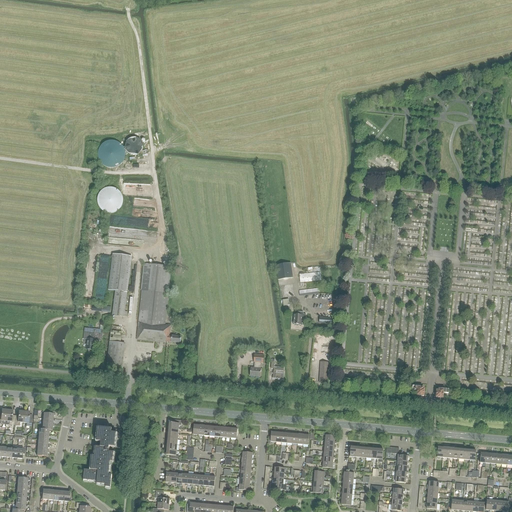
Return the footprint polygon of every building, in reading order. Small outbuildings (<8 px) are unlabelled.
[(125,145),(125,146),(125,147),(125,148),(126,149),(126,150),(126,151),(127,152),(128,153),(129,154),(130,154),(131,155),(132,155),(133,155),(134,155),(135,155),(136,155),(137,155),(138,154),(139,154),(140,153),(141,152),(142,151),(142,150),(142,149),(143,148),(143,147),(143,146),(143,145),(143,144),(142,144),(142,143),(142,142),(141,141),(140,140),(139,139),(138,139),(137,138),(136,138),(135,138),(134,138),(133,138),(132,138),(131,138),(130,139),(129,139),(128,140),(127,141),(126,142),(126,143),(126,144),(125,145)] [(113,141),(110,141),(108,141),(106,142),(104,143),(102,144),(101,146),(99,148),(98,150),(98,152),(98,154),(98,157),(98,159),(99,161),(100,163),(102,164),(104,166),(106,167),(108,168),(110,168),(112,168),(114,168),(117,167),(119,166),(121,165),(122,163),(124,161),(125,159),(125,157),(126,155),(125,152),(125,150),(124,148),(123,146),(121,144),(119,143),(117,142),(115,141),(113,141)] [(97,198),(97,199),(97,200),(97,201),(97,203),(98,204),(98,205),(98,206),(99,207),(100,208),(100,209),(101,209),(102,210),(103,211),(104,211),(105,212),(106,212),(107,213),(108,213),(109,213),(110,213),(111,213),(112,213),(113,213),(114,212),(116,212),(117,211),(118,210),(119,209),(120,209),(121,208),(121,207),(122,206),(122,205),(123,204),(123,203),(123,201),(123,200),(123,199),(123,198),(123,197),(122,196),(122,195),(121,194),(121,193),(120,192),(119,191),(118,190),(117,190),(117,189),(116,189),(114,188),(113,188),(112,188),(111,188),(110,187),(109,188),(108,188),(107,188),(106,188),(105,189),(104,189),(103,190),(102,190),(101,191),(100,192),(100,193),(99,194),(98,195),(98,196),(98,197),(97,198)] [(112,254),(108,290),(116,291),(127,293),(128,293),(132,256),(125,256),(112,254)] [(181,343),(181,338),(181,337),(170,335),(171,325),(165,325),(166,315),(171,266),(143,263),(141,290),(142,290),(137,340),(164,343),(164,342),(181,343)] [(291,263),(276,265),(278,280),(293,278),(291,263)] [(299,275),(300,283),(321,280),(320,272),(299,275)] [(89,296),(93,296),(94,283),(87,283),(87,285),(86,285),(86,288),(87,288),(87,292),(89,292),(89,296)] [(319,292),(319,288),(299,291),(300,297),(318,294),(318,292),(319,292)] [(114,311),(113,316),(124,317),(127,317),(127,312),(124,312),(127,293),(116,291),(114,311)] [(294,315),(293,324),(302,325),(303,319),(306,319),(306,314),(303,314),(303,315),(297,315),(294,315)] [(95,341),(102,341),(102,338),(103,330),(84,328),(83,339),(84,339),(87,339),(86,350),(88,350),(88,352),(92,352),(93,352),(94,350),(94,346),(94,343),(95,341)] [(107,364),(122,366),(125,343),(110,342),(107,364)] [(263,363),(264,355),(255,354),(254,362),(254,368),(251,367),(250,376),(260,377),(261,368),(260,368),(261,363),(263,363)] [(274,369),(273,378),(277,379),(278,379),(281,379),(281,378),(284,379),(284,371),(284,367),(278,367),(276,367),(274,366),(275,363),(271,363),(271,368),(274,369)] [(423,389),(423,388),(420,387),(418,387),(418,386),(413,386),(412,390),(418,390),(417,395),(418,395),(419,396),(422,396),(424,396),(424,394),(425,394),(425,391),(424,391),(425,389),(423,389)] [(441,389),(438,389),(438,391),(437,390),(437,392),(436,392),(436,395),(436,397),(438,397),(438,398),(441,398),(442,398),(443,398),(443,395),(444,394),(443,394),(443,393),(448,393),(449,389),(444,389),(442,389),(441,389)] [(7,410),(6,421),(9,422),(9,425),(14,425),(15,417),(12,417),(13,411),(7,410)] [(18,418),(15,417),(14,425),(19,426),(20,423),(23,423),(24,412),(19,411),(18,418)] [(31,427),(32,419),(29,419),(30,412),(24,412),(23,423),(26,423),(26,427),(31,427)] [(181,421),(173,420),(173,423),(168,423),(167,428),(169,428),(179,429),(179,426),(181,426),(181,421)] [(123,430),(121,430),(98,428),(97,442),(97,445),(97,447),(96,447),(95,456),(92,456),(91,471),(84,470),(83,480),(97,482),(97,484),(106,485),(105,488),(110,488),(112,475),(109,475),(110,462),(113,462),(114,452),(109,452),(109,447),(122,448),(123,430)] [(269,437),(269,439),(268,445),(270,445),(271,442),(276,442),(277,432),(271,432),(271,437),(269,437)] [(335,442),(335,436),(330,436),(331,434),(324,433),(323,435),(325,436),(325,441),(335,442)] [(22,454),(24,454),(25,449),(23,449),(23,447),(18,447),(17,449),(16,459),(17,459),(22,459),(22,454)] [(170,459),(178,459),(178,456),(176,456),(177,451),(167,450),(166,453),(165,453),(165,455),(170,456),(170,459)] [(164,492),(156,492),(155,498),(158,499),(158,504),(169,505),(170,499),(165,499),(166,496),(164,496),(164,492)] [(346,507),(353,508),(353,506),(351,506),(352,500),(341,499),(341,500),(341,505),(346,505),(346,507)] [(483,511),(484,508),(485,508),(486,508),(486,505),(484,505),(485,503),(482,503),(482,500),(479,500),(479,502),(478,511),(483,511)] [(502,511),(504,511),(507,511),(508,507),(510,508),(510,505),(511,505),(511,501),(509,500),(508,502),(503,502),(502,511)] [(84,507),(84,506),(84,504),(76,503),(76,508),(79,509),(79,511),(80,511),(90,511),(91,507),(84,507)] [(194,511),(196,503),(190,503),(190,508),(188,508),(188,511),(190,511),(189,511),(194,511)]
